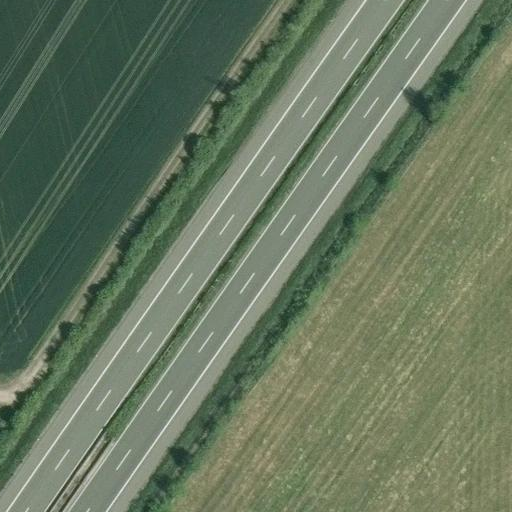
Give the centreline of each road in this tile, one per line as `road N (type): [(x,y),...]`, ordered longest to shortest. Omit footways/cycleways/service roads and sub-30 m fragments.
road 1 (motorway): [(370,0),(17,511)]
road 2 (motorway): [(96,511),(449,0)]
